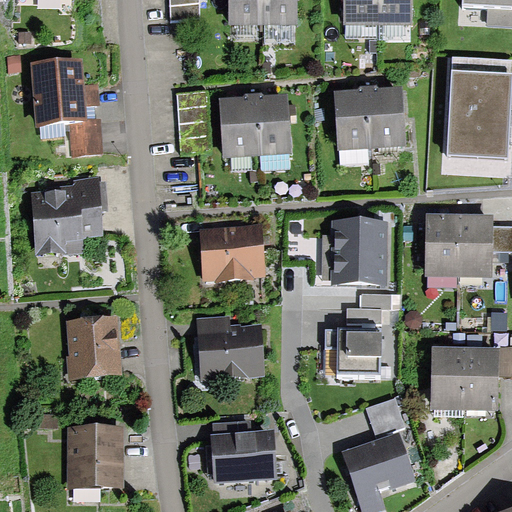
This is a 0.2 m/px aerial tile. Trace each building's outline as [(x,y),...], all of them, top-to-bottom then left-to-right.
[(171,0),(172,20),(201,19),(200,0),(171,0)] [(296,24),(296,0),(230,0),(230,24),(296,24)] [(343,0),(344,32),(413,31),(412,0),(343,0)] [(511,0),(464,0),(464,11),(511,13),(511,0)] [(79,61),(31,65),(36,123),(70,120),(73,156),(104,153),(101,119),(86,120),(85,105),(97,104),(96,85),(81,87),(79,61)] [(511,82),(455,80),(451,161),(509,164),(511,83),(511,82)] [(207,93),(179,94),(182,155),(210,153),(207,93)] [(239,98),(222,99),(226,157),(291,152),(287,95),(269,96),(239,98)] [(353,99),(336,101),(340,152),(405,146),(401,95),(384,97),(353,99)] [(36,257),(84,255),(83,234),(105,233),(102,176),(72,177),(72,185),(59,185),(59,192),(33,193),(36,257)] [(447,213),(429,213),(427,276),(494,277),(494,249),(511,249),(511,226),(493,226),(493,214),(473,214),(447,213)] [(387,220),(331,220),(331,232),(320,232),(320,282),(330,282),(330,286),(387,286),(387,220)] [(264,224),(200,229),(204,281),(268,277),(264,224)] [(346,309),(346,324),(381,323),(381,310),(391,310),(391,295),(361,296),(361,308),(346,309)] [(67,322),(69,357),(66,358),(67,379),(123,376),(120,318),(67,322)] [(229,318),(198,320),(201,379),(264,375),(261,327),(230,328),(229,318)] [(383,379),(384,333),(326,332),(325,378),(383,379)] [(499,349),(433,347),(432,410),(498,411),(498,397),(499,376),(499,372),(499,349)] [(511,348),(499,349),(499,376),(511,376),(511,348)] [(395,399),(367,408),(377,436),(405,426),(395,399)] [(251,420),(214,423),(214,435),(211,435),(214,481),(275,477),(272,430),(252,431),(251,420)] [(123,427),(70,427),(69,487),(123,487),(123,427)] [(416,481),(400,433),(343,452),(363,511),(372,511),(388,507),(383,492),(416,481)]
